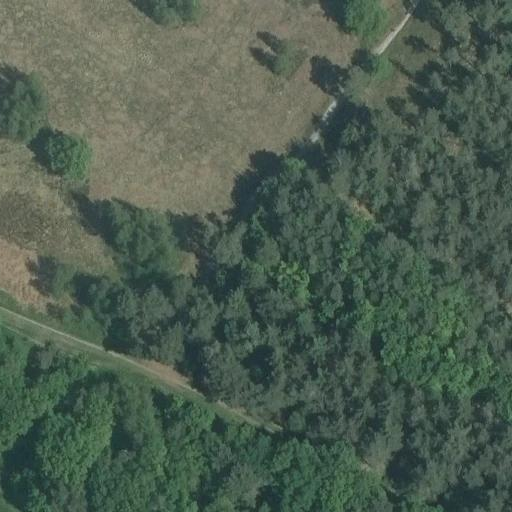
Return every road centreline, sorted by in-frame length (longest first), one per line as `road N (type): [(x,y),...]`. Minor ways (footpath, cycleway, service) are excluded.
road 1 (track): [(117,376),(382,511)]
road 2 (track): [(0,331),(117,376)]
